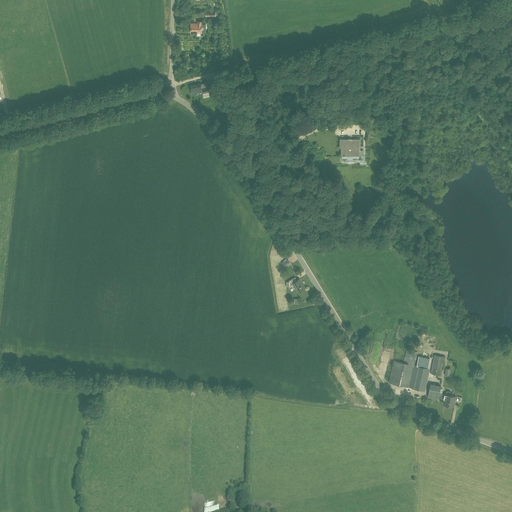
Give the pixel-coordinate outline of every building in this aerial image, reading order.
[(197,36),(201,36),(201,33),(202,33),(202,21),(197,21),(197,23),(191,23),(190,33),(197,33),(197,36)] [(233,80),(235,87),(240,85),(241,87),(248,86),(246,77),(233,80)] [(191,86),(192,95),(203,92),(203,94),(212,92),(210,85),(208,86),(207,82),(201,84),(191,86)] [(347,158),(347,159),(353,159),(353,158),(360,158),(360,147),(360,139),(340,139),(340,147),(341,147),(342,158),(347,158)] [(282,263),(285,268),(291,264),(288,259),(282,263)] [(294,285),(298,292),(305,288),(299,278),(297,280),(295,277),(289,281),(289,288),(294,285)] [(416,345),(413,345),(413,346),(412,346),(411,349),(407,348),(403,362),(394,360),(389,382),(404,385),(403,387),(405,388),(406,386),(410,387),(425,390),(430,368),(428,368),(417,365),(414,364),(417,351),(417,350),(417,349),(416,348),(416,345)] [(437,375),(440,375),(444,356),(434,354),(431,373),(434,374),(437,375)] [(417,365),(428,368),(430,359),(419,356),(417,365)] [(428,398),(438,400),(438,398),(445,399),(444,404),(454,406),(456,396),(450,395),(451,391),(447,391),(446,394),(439,393),(441,385),(431,383),(428,398)]
